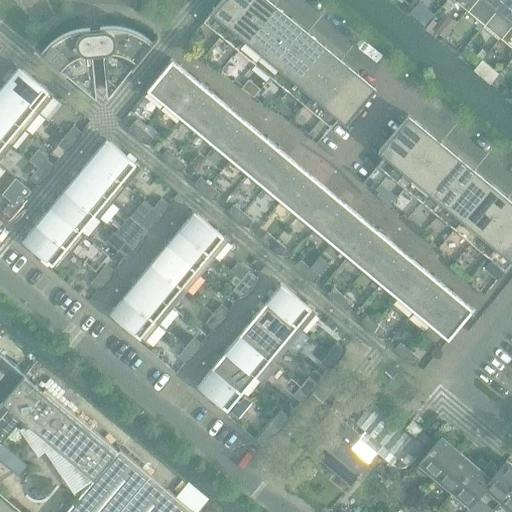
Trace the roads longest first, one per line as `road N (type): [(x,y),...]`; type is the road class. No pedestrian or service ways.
road 1 (unclassified): [(292,511),(0,274)]
road 2 (residential): [(511,183),(297,0)]
road 3 (residential): [(511,310),(459,379),(500,416)]
